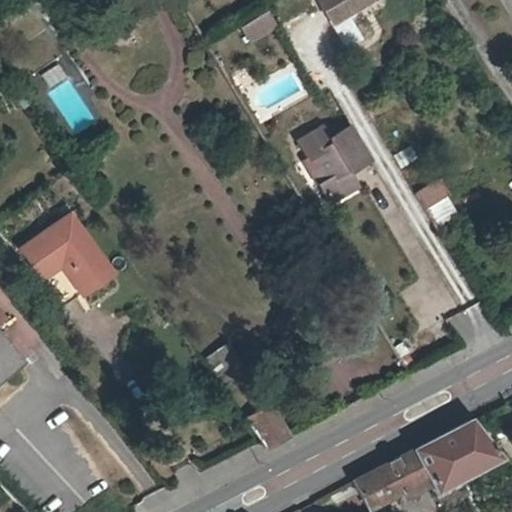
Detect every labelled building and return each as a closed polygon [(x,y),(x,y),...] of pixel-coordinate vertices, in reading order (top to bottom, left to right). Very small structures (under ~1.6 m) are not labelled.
[(318,0),(331,20),(363,0),(318,0)] [(265,11),(239,26),(247,40),(273,24),(265,11)] [(58,65),(40,74),(47,87),(65,78),(58,65)] [(329,202),(358,185),(350,171),(371,158),(351,125),(330,138),(323,126),(298,142),(308,159),(314,155),(328,179),(319,185),(329,202)] [(392,154),(400,168),(418,157),(410,144),(392,154)] [(427,169),(408,181),(414,191),(433,180),(427,169)] [(414,191),(424,208),(444,196),(433,180),(414,191)] [(458,221),(444,196),(424,208),(439,233),(458,221)] [(16,250),(38,279),(56,266),(73,287),(104,266),(66,215),(16,250)] [(110,273),(104,266),(73,287),(56,266),(38,279),(60,309),(110,273)] [(0,329),(21,361),(44,346),(18,307),(3,317),(0,312),(0,329)] [(0,379),(16,367),(4,352),(8,348),(0,338),(0,379)] [(253,380),(226,343),(200,360),(227,397),(253,380)] [(275,406),(248,419),(268,448),(290,437),(275,406)] [(409,450),(426,483),(430,491),(489,460),(494,465),(502,461),(469,419),(409,450)] [(426,483),(409,450),(351,480),(365,506),(396,490),(400,497),(426,483)]
